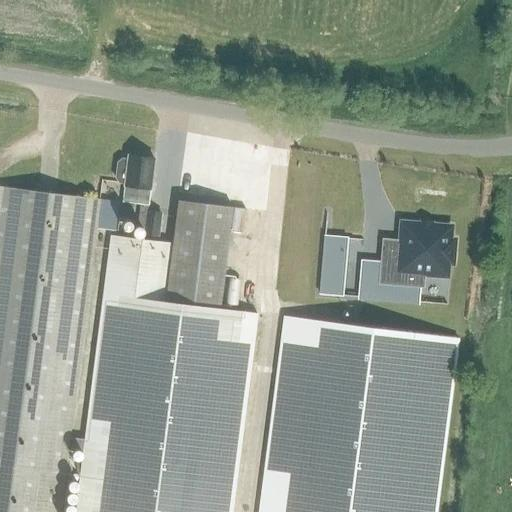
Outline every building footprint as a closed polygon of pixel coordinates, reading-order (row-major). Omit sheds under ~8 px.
[(124,184),(124,187),(122,202),(140,205),(137,228),(145,229),(144,236),(158,238),(161,214),(145,212),(146,206),(148,206),(154,159),(128,156),(127,160),(122,160),(118,163),(116,178),(119,183),(124,184)] [(0,511),(59,511),(99,200),(0,187),(0,511)] [(232,208),(177,201),(165,301),(219,308),(232,208)] [(384,242),(380,282),(421,286),(422,272),(445,274),(446,261),(450,261),(451,242),(447,242),(448,229),(403,225),(401,243),(384,242)] [(112,236),(76,511),(232,511),(257,314),(163,302),(171,244),(112,236)] [(335,286),(339,237),(323,236),(318,294),(325,295),(326,285),(335,286)] [(302,295),(304,269),(281,267),(279,293),(302,295)] [(435,511),(458,339),(283,317),(258,511),(435,511)]
